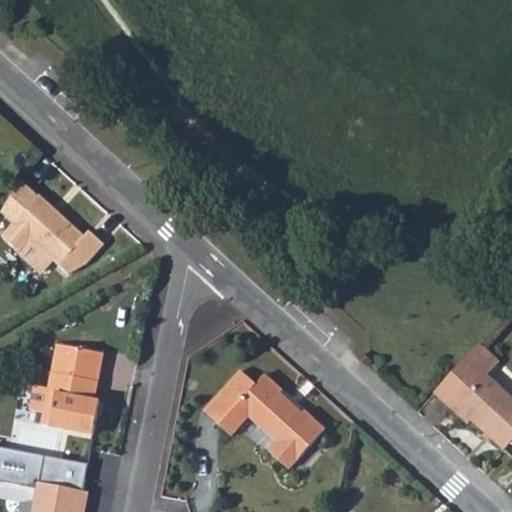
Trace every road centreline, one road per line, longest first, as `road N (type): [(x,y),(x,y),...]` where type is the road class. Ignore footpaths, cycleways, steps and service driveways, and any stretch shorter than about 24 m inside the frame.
road 1 (residential): [(483,511),(199,252)]
road 2 (residential): [(199,252),(0,69)]
road 3 (residential): [(142,511),(188,265),(199,252)]
